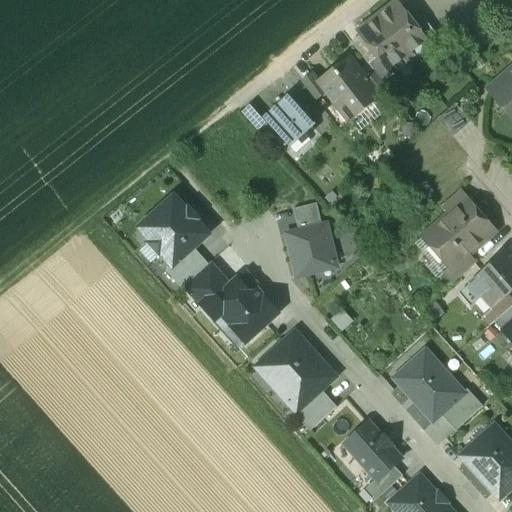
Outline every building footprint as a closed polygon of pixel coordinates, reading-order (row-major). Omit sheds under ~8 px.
[(397,5),(378,20),(407,57),(425,44),(426,43),(415,28),(397,5)] [(407,57),(378,20),(359,34),(377,58),(389,72),(390,71),(407,57)] [(439,40),(424,21),(415,28),(426,43),(425,44),(429,48),(439,40)] [(389,72),(377,58),(368,65),(383,84),(393,76),(390,71),(389,72)] [(379,100),(348,59),(318,82),(336,104),(340,101),(351,115),(363,106),(366,110),(379,100)] [(320,87),(307,70),(297,77),(311,95),(320,87)] [(511,73),(492,90),(511,112),(511,73)] [(314,125),(290,98),(265,121),(267,123),(289,148),(314,125)] [(265,121),(251,105),(242,113),(258,131),(267,123),(265,121)] [(471,123),(455,105),(437,120),(453,138),(471,123)] [(459,192),(441,207),(449,216),(449,217),(467,201),(459,192)] [(195,249),(210,237),(175,198),(136,233),(170,272),(195,249)] [(467,201),(449,217),(449,216),(426,236),(441,253),(436,257),(448,270),(449,271),(468,254),(469,255),(494,233),(467,201)] [(299,233),(322,228),(316,204),(293,210),(299,233)] [(299,233),(287,236),(297,277),(335,268),(325,227),(322,228),(299,233)] [(184,287),(209,265),(195,249),(170,272),(184,287)] [(511,290),(511,253),(510,251),(472,285),(492,308),(511,290)] [(468,254),(449,271),(448,270),(443,274),(452,285),(476,264),(469,255),(468,254)] [(229,287),(209,265),(184,287),(204,310),(229,287)] [(236,280),(229,287),(204,310),(222,330),(224,328),(232,329),(246,344),(278,315),(250,284),(245,289),(236,280)] [(503,332),(511,324),(511,307),(494,323),(502,333),(503,332)] [(511,324),(503,332),(511,342),(511,324)] [(300,411),(321,392),(334,380),(312,356),(314,355),(295,333),(259,365),(299,409),(300,411)] [(435,421),(441,415),(464,396),(462,393),(425,352),(412,364),(410,374),(398,384),(410,398),(413,396),(435,421)] [(336,408),(321,392),(300,411),(299,409),(294,414),(310,432),(336,408)] [(464,396),(441,415),(455,432),(483,408),(471,395),(462,393),(464,396)] [(380,437),(369,424),(345,446),(376,481),(377,482),(393,467),(401,460),(391,449),(392,448),(382,436),(380,437)] [(511,449),(494,430),(461,459),(496,499),(511,484),(511,449)] [(403,477),(393,467),(377,482),(376,481),(365,490),(375,501),(403,477)] [(449,511),(419,478),(390,503),(397,511),(449,511)]
